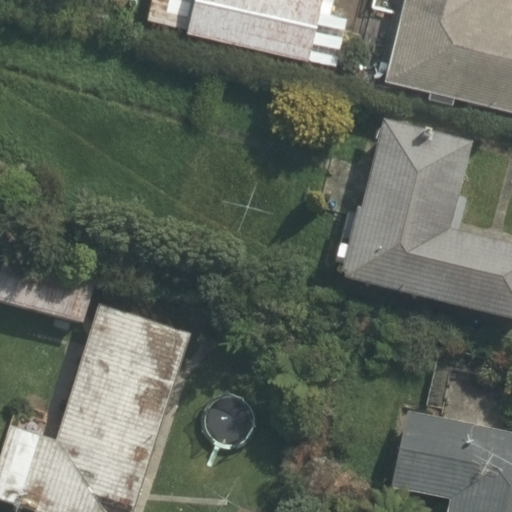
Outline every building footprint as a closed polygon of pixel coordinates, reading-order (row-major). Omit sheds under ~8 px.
[(152,0),(148,19),(337,67),(350,14),(335,11),(337,0),(152,0)] [(511,0),(408,0),(387,76),(511,109),(511,0)] [(342,285),(511,328),(511,252),(447,236),(470,149),(383,127),(342,285)] [(0,270),(0,305),(82,327),(96,274),(5,250),(0,270)] [(0,470),(0,507),(15,511),(134,511),(189,337),(99,308),(56,446),(12,432),(0,470)] [(446,511),(511,511),(511,440),(406,419),(391,495),(448,506),(446,511)]
